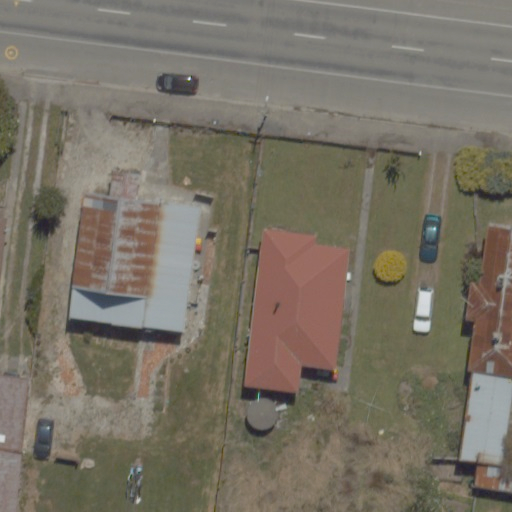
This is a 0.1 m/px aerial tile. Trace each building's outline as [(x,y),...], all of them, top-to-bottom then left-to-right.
[(216,196),(86,182),(73,312),(161,321),(158,345),(178,347),(179,330),(189,331),(192,305),(205,306),(216,196)] [(0,308),(1,308),(9,200),(0,199),(0,308)] [(511,214),(493,213),(487,272),(469,270),(465,311),(479,312),(466,454),(478,455),(475,483),(511,486),(511,214)] [(353,234),(268,221),(249,382),(303,388),(306,361),(338,364),(353,234)] [(24,511),(32,423),(48,424),(50,390),(34,389),(37,359),(0,356),(0,511),(24,511)]
